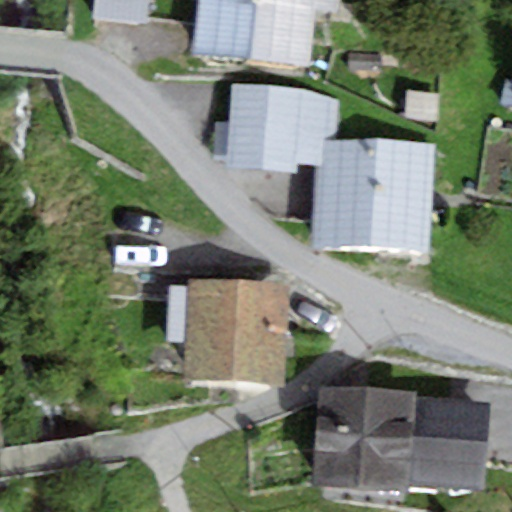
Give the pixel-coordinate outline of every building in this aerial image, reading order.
[(108,0),(105,32),(158,39),(163,0),(108,0)] [(205,0),(200,51),(299,61),(305,11),(334,15),(335,0),(205,0)] [(320,168),(316,245),(419,250),(424,151),(333,146),(335,113),(301,97),(236,91),(232,163),(320,168)] [(187,373),(277,379),(283,291),(193,284),(187,373)] [(416,400),(318,392),(311,492),(410,499),(411,490),(486,496),(492,410),(415,405),(416,400)]
